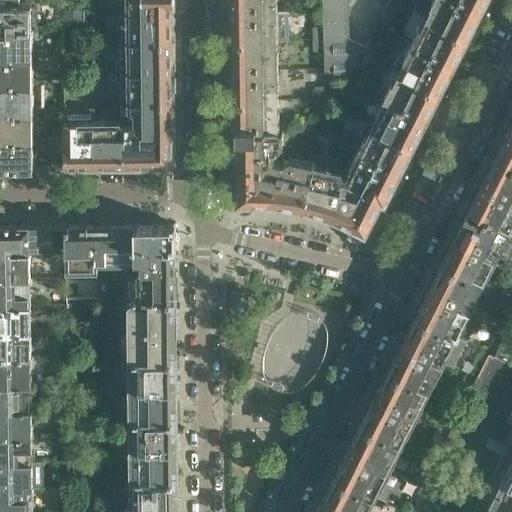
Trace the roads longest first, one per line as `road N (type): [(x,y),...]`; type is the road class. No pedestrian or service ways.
road 1 (residential): [(201,231),(205,511)]
road 2 (residential): [(286,511),(402,278)]
road 3 (residential): [(402,278),(511,62)]
road 4 (residential): [(402,278),(201,231)]
road 5 (residential): [(0,194),(201,196)]
road 6 (residential): [(201,196),(199,0)]
